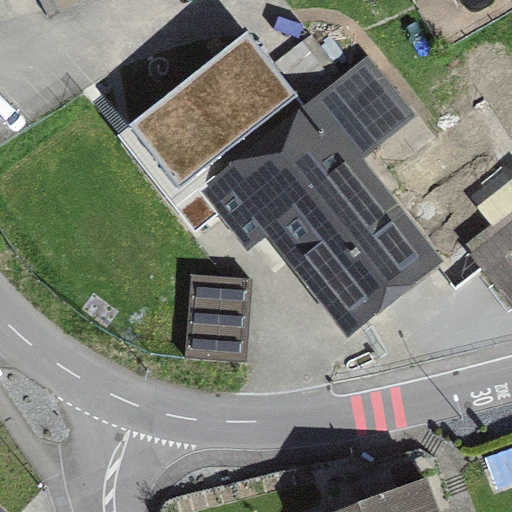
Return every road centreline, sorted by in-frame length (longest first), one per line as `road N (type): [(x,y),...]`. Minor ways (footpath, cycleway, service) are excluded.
road 1 (residential): [(130,403),(251,423),(375,411),(511,379)]
road 2 (residential): [(0,314),(44,357),(130,403)]
